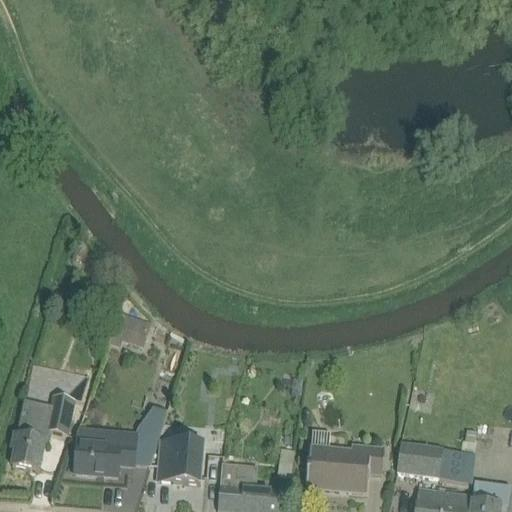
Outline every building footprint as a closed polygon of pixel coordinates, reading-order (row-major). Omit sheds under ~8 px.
[(123,326),(118,341),(142,349),(147,334),(123,326)] [(19,433),(16,433),(12,452),(16,453),(13,469),(39,475),(43,455),(45,447),(49,447),(52,436),(69,440),(77,405),(54,400),(52,410),(25,405),(19,433)] [(137,438),(79,432),(75,477),(97,479),(97,477),(104,478),(104,480),(118,481),(119,468),(135,470),(136,450),(137,438)] [(367,498),(369,481),(381,482),(384,451),(352,448),(352,454),(330,451),(331,436),(311,434),(306,493),(340,496),(340,492),(348,493),(348,496),(367,498)] [(200,488),(204,448),(176,446),(175,458),(161,457),(158,484),(200,488)] [(473,457),(402,446),(397,477),(439,483),(469,488),(473,457)] [(281,453),(277,482),(291,484),(295,455),(281,453)] [(218,511),(279,511),(282,495),(257,492),(258,485),(237,484),(239,469),(222,467),(218,511)] [(501,511),(502,509),(474,505),(474,500),(439,495),(419,493),(416,511),(501,511)]
